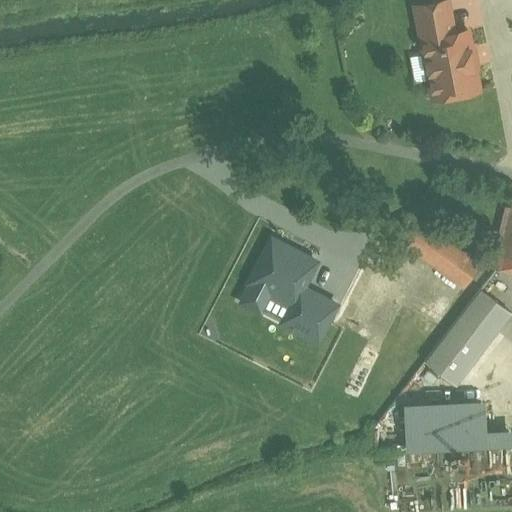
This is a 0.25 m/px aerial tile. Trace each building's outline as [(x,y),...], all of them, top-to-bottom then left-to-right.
[(445,0),(438,0),(416,4),(423,38),(451,32),(445,0)] [(423,38),(421,38),(433,97),(478,88),(467,29),(451,32),(423,38)] [(475,45),(478,63),(490,61),(487,43),(475,45)] [(511,211),(498,269),(511,272),(511,211)] [(493,271),(411,214),(395,237),(476,294),(480,289),(493,271)] [(334,269),(256,230),(234,273),(313,312),(334,269)] [(476,294),(425,360),(455,383),(510,312),(480,289),(476,294)] [(364,347),(335,334),(314,379),(343,393),(364,347)]
